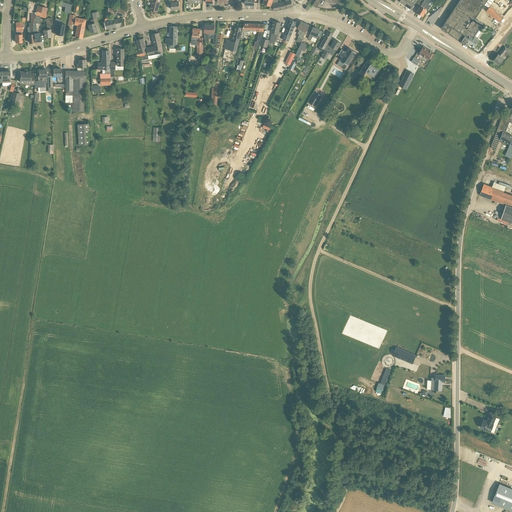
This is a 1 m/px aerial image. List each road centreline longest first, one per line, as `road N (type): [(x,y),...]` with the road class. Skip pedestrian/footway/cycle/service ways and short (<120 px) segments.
road 1 (track): [(398,54),(401,70),(311,275),(313,322),(347,456),(334,511)]
road 2 (tertiary): [(452,511),(460,236),(511,90)]
road 3 (track): [(2,511),(33,320)]
road 4 (unclassified): [(297,15),(142,26)]
road 5 (track): [(458,307),(318,249)]
road 6 (unclassified): [(417,26),(390,55),(344,26),(297,15)]
road 7 (residential): [(6,58),(142,26)]
